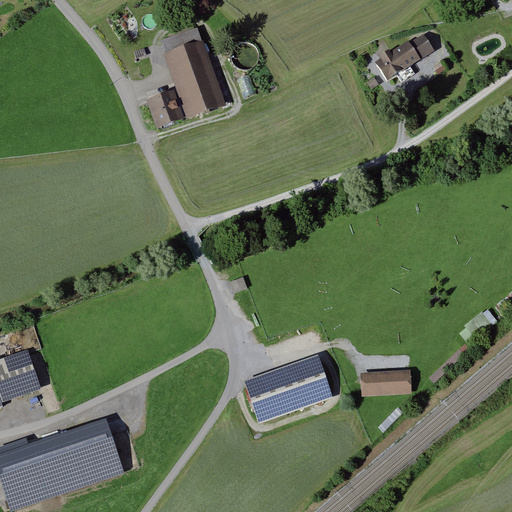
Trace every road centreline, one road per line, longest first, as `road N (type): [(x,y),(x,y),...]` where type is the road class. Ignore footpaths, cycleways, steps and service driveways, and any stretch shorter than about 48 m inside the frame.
road 1 (residential): [(511,73),(390,156),(187,228)]
road 2 (residential): [(57,0),(115,70),(187,228)]
road 3 (track): [(143,141),(235,112),(239,105),(208,34)]
road 4 (residential): [(187,228),(230,333),(227,398)]
road 5 (track): [(227,398),(145,511)]
